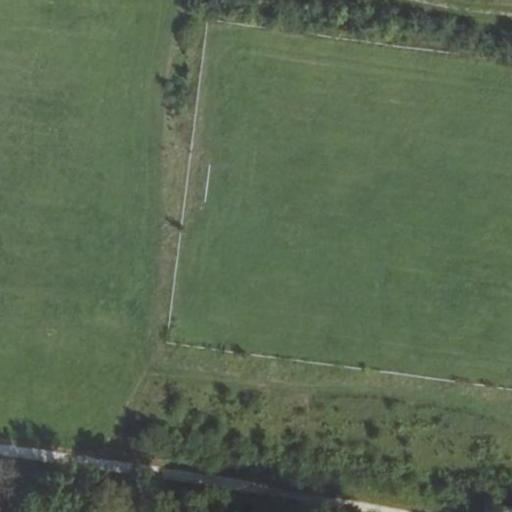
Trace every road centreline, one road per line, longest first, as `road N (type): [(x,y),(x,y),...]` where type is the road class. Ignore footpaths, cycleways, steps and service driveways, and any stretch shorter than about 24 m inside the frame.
road 1 (track): [(369,511),(0,452)]
road 2 (track): [(141,372),(511,416)]
